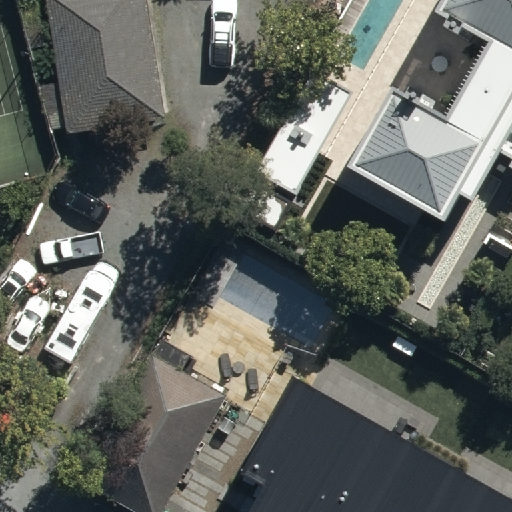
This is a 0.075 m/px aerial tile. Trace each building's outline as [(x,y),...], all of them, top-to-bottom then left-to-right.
[(148,0),(46,0),(67,133),(166,118),(148,0)] [(511,0),(441,0),(435,12),(488,41),(445,117),(395,88),(351,165),(445,218),(459,193),(472,201),(496,159),(511,168),(511,0)] [(354,95),(313,71),(255,170),(297,194),(354,95)] [(72,335),(86,307),(20,273),(4,303),(72,335)] [(162,511),(228,397),(151,353),(78,481),(133,511),(162,511)] [(511,511),(511,498),(291,374),(236,472),(263,487),(248,511),(511,511)]
